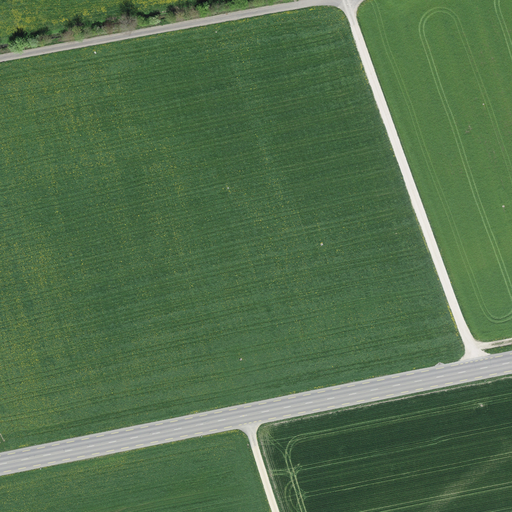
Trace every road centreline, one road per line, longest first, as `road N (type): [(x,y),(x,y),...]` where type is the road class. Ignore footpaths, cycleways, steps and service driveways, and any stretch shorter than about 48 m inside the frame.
road 1 (primary): [(511,362),(0,464)]
road 2 (track): [(0,58),(322,0)]
